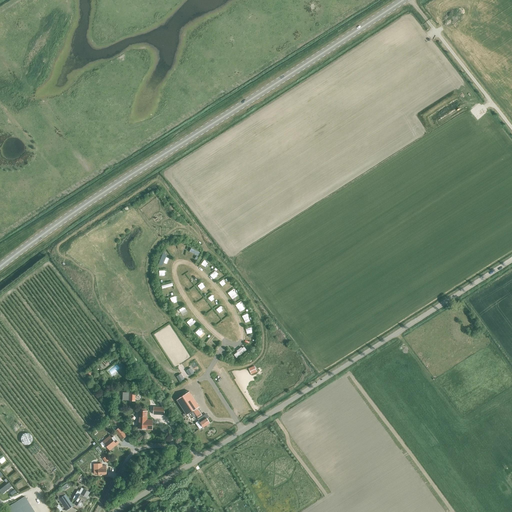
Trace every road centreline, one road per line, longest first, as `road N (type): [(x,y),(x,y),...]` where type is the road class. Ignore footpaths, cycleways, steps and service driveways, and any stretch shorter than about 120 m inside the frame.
road 1 (secondary): [(0,265),(403,0)]
road 2 (unclassified): [(200,458),(511,259)]
road 3 (unclassified): [(97,511),(133,451),(168,447),(200,458)]
road 4 (unclassified): [(511,128),(427,21)]
